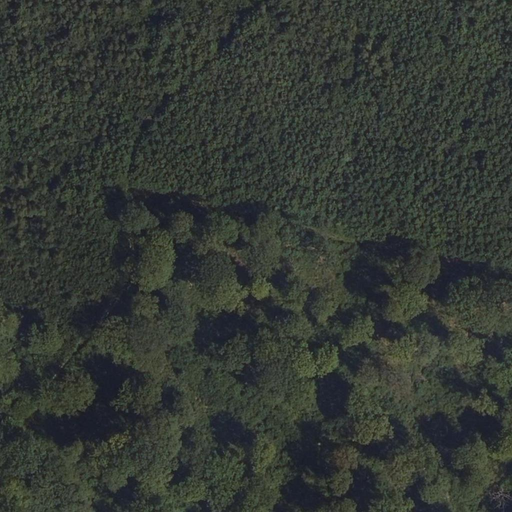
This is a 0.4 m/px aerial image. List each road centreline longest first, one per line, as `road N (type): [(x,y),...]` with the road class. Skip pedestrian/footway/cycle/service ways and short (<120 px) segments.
road 1 (track): [(0,452),(118,300),(137,262),(130,180),(150,128),(268,0)]
road 2 (track): [(511,270),(130,180)]
